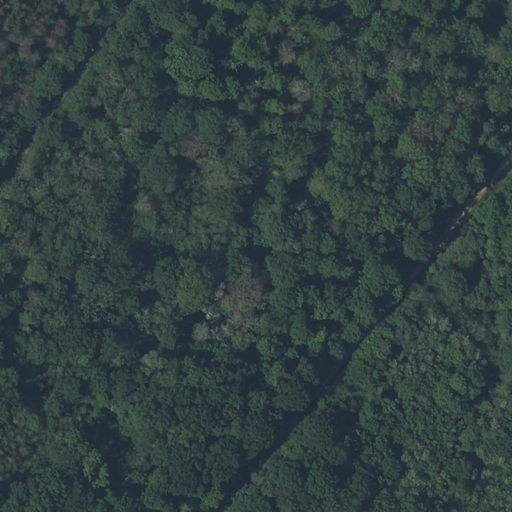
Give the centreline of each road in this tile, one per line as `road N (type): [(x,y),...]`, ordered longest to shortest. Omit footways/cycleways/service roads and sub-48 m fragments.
road 1 (track): [(511,154),(220,511)]
road 2 (track): [(128,0),(0,184)]
